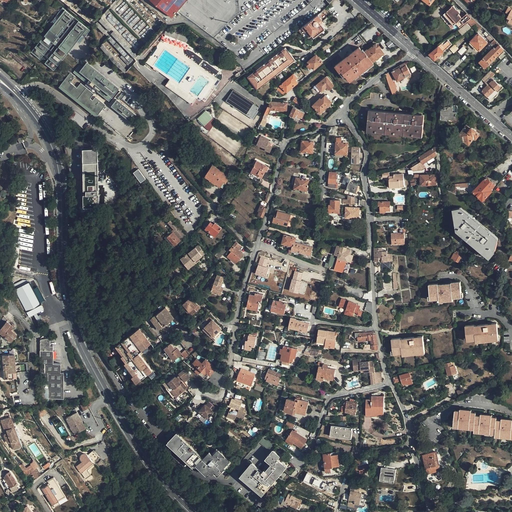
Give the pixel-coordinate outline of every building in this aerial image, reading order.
[(148,0),(172,19),(179,11),(187,0),(148,0)] [(472,17),(467,13),(462,17),(459,14),(460,12),(457,10),(455,10),(451,5),(448,8),(448,10),(443,14),(453,25),(456,23),(459,27),(472,17)] [(53,69),(87,31),(65,11),(30,51),(53,69)] [(307,23),(299,30),(302,34),(305,32),(309,37),(311,35),(313,38),(325,29),(321,24),(319,21),(321,19),(318,15),(307,23)] [(477,22),(472,18),(470,20),(473,24),(472,25),(477,30),(481,26),(477,22)] [(470,28),(467,23),(458,30),(462,35),(470,28)] [(176,31),(168,28),(166,30),(163,39),(184,47),(188,38),(175,33),(176,31)] [(107,40),(99,47),(123,73),(136,61),(133,58),(136,55),(126,44),(125,45),(114,32),(106,39),(107,40)] [(487,42),(478,33),(470,41),(479,51),(487,42)] [(163,39),(148,63),(170,79),(166,86),(193,105),(200,101),(206,102),(221,81),(222,69),(188,43),(185,47),(184,47),(163,39)] [(498,43),(494,39),(492,42),(486,48),(488,50),(493,45),(495,46),(498,43)] [(452,44),(448,40),(441,47),(439,45),(430,54),(435,59),(452,44)] [(453,44),(458,49),(462,45),(458,40),(453,44)] [(379,56),(380,56),(384,53),(379,48),(380,47),(377,43),(376,44),(376,43),(372,46),(371,44),(368,47),(369,48),(367,49),(367,48),(364,51),(363,52),(359,47),(335,66),(339,71),(341,70),(345,76),(345,75),(350,81),(373,63),(373,62),(378,58),(377,57),(379,56)] [(501,47),(499,44),(495,48),(494,47),(479,62),(485,68),(504,49),(501,47)] [(267,63),(266,62),(257,70),(255,73),(254,72),(247,77),(257,89),(295,60),(285,47),(282,50),(283,51),(280,53),(279,52),(269,60),(270,60),(267,63)] [(319,65),(322,62),(316,54),(307,61),(309,63),(307,65),(310,69),(312,67),(314,69),(319,65)] [(70,72),(60,87),(97,117),(119,89),(87,63),(83,67),(80,65),(72,74),(70,72)] [(405,63),(392,70),(393,71),(392,71),(397,82),(406,76),(408,77),(410,76),(411,74),(405,63)] [(388,72),(385,74),(393,96),(397,94),(395,91),(397,90),(396,87),(397,87),(395,83),(394,84),(388,72)] [(286,92),(297,83),(295,79),(297,78),(293,74),(279,85),(280,86),(277,89),(283,94),(286,92)] [(334,85),(326,76),(315,85),(316,86),(311,90),(315,95),(318,92),(318,93),(320,91),(321,92),(326,88),(328,90),(334,85)] [(487,85),(481,91),(487,97),(495,89),(496,91),(501,87),(491,76),(490,77),(484,82),(487,85)] [(450,92),(442,85),(441,94),(446,95),(450,92)] [(253,119),(261,108),(233,90),(226,101),(253,119)] [(118,98),(121,100),(126,93),(123,91),(118,98)] [(320,113),(331,102),(325,95),(321,99),(320,98),(312,105),(320,113)] [(111,106),(130,123),(136,116),(117,99),(111,106)] [(287,109),(287,102),(269,101),(269,107),(267,106),(263,116),(263,117),(266,118),(270,109),(286,110),(286,109),(287,109)] [(444,109),(441,109),(441,118),(456,119),(457,105),(452,105),(453,107),(444,107),(444,109)] [(299,110),(299,109),(293,106),(290,115),(295,117),(296,116),(299,118),(300,116),(302,117),(304,112),(299,110)] [(204,125),(212,118),(206,111),(197,118),(204,125)] [(367,129),(423,134),(424,116),(369,111),(367,129)] [(215,122),(212,118),(204,125),(205,126),(209,130),(213,124),(215,122)] [(464,140),(469,144),(474,137),(476,138),(479,134),(475,131),(476,130),(472,127),(471,128),(467,125),(458,136),(464,141),(464,140)] [(422,137),(423,134),(367,129),(367,132),(422,137)] [(270,140),(260,136),(256,144),(266,148),(270,140)] [(348,154),(349,143),(342,142),(342,138),(336,138),(336,156),(343,156),(343,154),(348,154)] [(301,152),(313,153),(314,141),(302,140),(301,152)] [(436,146),(435,147),(405,166),(408,169),(410,167),(412,170),(422,169),(426,166),(423,163),(436,154),(436,146)] [(352,151),(352,158),(354,158),(354,163),(360,163),(360,157),(361,156),(361,153),(360,153),(360,147),(351,147),(351,150),(352,151)] [(99,207),(97,149),(83,149),(84,190),(86,190),(86,195),(83,195),(84,207),(99,207)] [(266,171),(268,167),(256,161),(251,172),(262,178),(265,171),(266,171)] [(228,175),(212,165),(205,176),(205,177),(210,179),(209,180),(216,184),(217,181),(222,184),(223,182),(226,178),(228,175)] [(133,173),(140,183),(146,179),(138,169),(133,173)] [(336,188),(337,172),(329,172),(328,187),(336,188)] [(393,177),(389,178),(389,187),(404,187),(403,173),(393,174),(393,175),(393,177)] [(437,174),(420,175),(420,185),(437,184),(437,174)] [(307,191),(309,180),(296,177),(296,179),(294,179),(293,185),(295,185),(294,189),(296,189),(295,191),(305,193),(306,191),(307,191)] [(483,181),(482,181),(473,191),(483,201),(490,193),(492,191),(490,190),(495,185),(486,177),(485,178),(484,177),(482,179),(483,181)] [(358,185),(349,182),(346,190),(356,193),(358,185)] [(329,205),(328,212),(340,212),(340,200),(331,200),(331,205),(329,205)] [(380,206),(380,208),(380,213),(386,213),(386,211),(390,211),(390,201),(378,201),(378,206),(380,206)] [(497,238),(461,208),(455,210),(458,230),(489,255),(495,249),(497,238)] [(360,210),(352,210),(349,209),(346,209),(346,220),(350,220),(351,221),(355,221),(356,220),(360,220),(360,210)] [(278,210),(277,214),(276,217),(274,217),(273,222),(288,226),(291,214),(278,210)] [(168,237),(175,245),(186,235),(179,227),(171,219),(168,222),(175,230),(168,237)] [(215,223),(214,224),(211,222),(205,228),(215,236),(221,228),(215,223)] [(404,232),(391,233),(392,244),(405,243),(404,232)] [(294,246),(295,242),(296,237),(285,234),(282,243),(293,246),(294,246)] [(233,258),(237,261),(243,254),(239,250),(241,246),(236,242),(229,250),(231,251),(227,256),(232,260),(233,258)] [(313,247),(295,242),(294,246),(293,246),(292,249),(311,255),(313,247)] [(198,259),(199,258),(205,254),(198,243),(189,249),(190,252),(181,258),(186,264),(190,261),(193,265),(198,261),(198,259)] [(353,258),(353,256),(354,255),(350,254),(351,250),(347,248),(347,247),(337,244),(334,254),(338,255),(339,253),(353,258)] [(374,248),(374,261),(379,261),(379,257),(382,257),(383,262),(392,261),(392,254),(388,253),(388,251),(383,251),(382,247),(374,248)] [(452,258),(458,262),(462,256),(468,259),(469,257),(459,251),(458,252),(456,251),(455,254),(454,253),(452,258)] [(351,262),(353,258),(339,253),(338,255),(338,257),(336,261),(334,267),(334,269),(343,272),(346,261),(351,262)] [(260,256),(254,274),(266,278),(269,268),(267,267),(269,259),(260,256)] [(293,271),(290,291),(283,289),(282,294),(304,298),(307,283),(301,282),(303,273),(293,271)] [(223,278),(217,275),(211,290),(212,291),(212,292),(216,294),(216,293),(221,294),(223,288),(220,286),(223,278)] [(13,287),(14,290),(29,316),(44,307),(31,285),(29,281),(23,281),(13,287)] [(439,296),(439,299),(453,298),(452,295),(461,294),(460,282),(451,282),(451,283),(438,285),(438,284),(429,284),(430,297),(439,296)] [(258,293),(258,294),(257,296),(255,296),(250,294),(247,307),(258,310),(260,301),(262,302),(263,294),(258,293)] [(200,308),(190,297),(182,303),(186,308),(189,311),(193,309),(195,312),(200,308)] [(347,300),(341,299),(339,307),(346,309),(345,314),(352,316),(354,312),(358,313),(360,306),(356,305),(357,304),(349,301),(348,302),(347,301),(347,300)] [(282,301),(279,301),(274,300),(271,310),(284,314),(287,303),(282,301)] [(314,306),(315,305),(308,303),(307,305),(313,307),(312,313),(317,314),(318,306),(314,306)] [(165,307),(150,319),(159,329),(173,318),(165,307)] [(189,311),(186,308),(184,309),(190,316),(195,312),(193,309),(189,311)] [(205,327),(213,336),(221,329),(209,316),(205,320),(209,323),(205,327)] [(297,319),(291,317),(289,327),(308,331),(310,323),(297,320),(297,319)] [(0,329),(0,332),(6,338),(12,342),(17,334),(12,330),(14,327),(7,321),(3,326),(0,329)] [(475,338),(475,340),(498,337),(497,323),(474,325),(474,324),(465,325),(467,339),(475,338)] [(211,338),(213,336),(205,327),(202,329),(211,338)] [(139,328),(117,345),(120,350),(119,351),(122,356),(123,355),(127,361),(126,363),(124,364),(133,376),(138,381),(148,374),(152,381),(157,377),(138,353),(150,343),(139,328)] [(335,331),(319,329),(317,341),(326,343),(325,346),(335,347),(337,335),(335,334),(335,331)] [(377,343),(376,334),(373,334),(373,332),(355,334),(355,338),(357,337),(358,342),(370,340),(371,344),(372,344),(372,349),(378,349),(377,343)] [(244,334),(243,340),(246,340),(246,342),(245,349),(251,350),(252,346),(255,347),(257,336),(253,336),(249,335),(244,334)] [(392,339),(393,352),(402,350),(402,353),(425,350),(423,336),(401,339),(401,338),(392,339)] [(41,372),(41,376),(43,378),(43,390),(43,399),(43,402),(47,402),(47,399),(64,399),(64,368),(61,368),(61,365),(61,364),(54,363),(54,346),(50,346),(50,338),(40,340),(40,372),(41,372)] [(175,349),(174,348),(170,343),(164,348),(166,352),(169,355),(173,361),(182,354),(177,348),(175,349)] [(294,358),(296,358),(298,349),(284,346),(283,349),(282,354),(280,360),(293,362),(294,358)] [(3,355),(4,373),(7,373),(7,378),(14,378),(14,373),(16,372),(15,354),(3,355)] [(202,363),(197,358),(193,362),(208,377),(216,368),(205,359),(202,363)] [(451,362),(445,364),(448,375),(457,373),(455,365),(452,366),(451,362)] [(364,372),(370,372),(375,371),(374,363),(353,363),(354,371),(361,370),(364,370),(364,372)] [(328,368),(323,367),(320,366),(317,379),(324,380),(324,378),(333,380),(335,370),(328,368)] [(190,377),(184,369),(178,374),(184,381),(190,377)] [(247,371),(241,369),(237,380),(251,385),(254,377),(255,374),(247,371)] [(282,374),(269,370),(268,372),(266,379),(267,379),(267,381),(277,385),(282,374)] [(393,378),(395,383),(402,380),(403,383),(412,380),(409,372),(400,375),(393,377),(393,378)] [(175,376),(168,382),(173,389),(177,393),(181,390),(182,391),(183,392),(187,388),(182,382),(181,383),(179,380),(180,379),(178,376),(176,377),(175,376)] [(366,415),(372,415),(372,411),(384,411),(384,397),(377,396),(377,400),(372,400),(366,399),(366,415)] [(232,399),(231,401),(230,405),(231,406),(227,417),(235,420),(237,416),(244,419),(246,413),(243,412),(244,408),(240,406),(242,401),(239,400),(238,401),(235,400),(232,399)] [(296,401),(288,399),(285,411),(296,414),(296,412),(306,414),(309,402),(296,399),(296,401)] [(347,401),(347,403),(346,412),(351,412),(351,414),(356,414),(357,409),(358,402),(347,401)] [(217,409),(209,402),(206,405),(205,405),(200,411),(208,419),(217,409)] [(58,406),(53,408),(59,416),(63,413),(58,406)] [(74,414),(65,418),(75,434),(86,428),(75,409),(72,410),(74,414)] [(475,425),(475,427),(481,427),(481,428),(490,429),(491,428),(496,429),(496,432),(511,434),(511,420),(501,420),(497,420),(497,417),(492,417),(492,416),(481,415),(476,415),(476,412),(471,412),(471,411),(460,410),(460,411),(455,410),(454,423),(475,425)] [(8,433),(6,434),(4,436),(8,443),(11,442),(13,448),(19,446),(17,442),(20,440),(16,431),(15,431),(10,417),(1,421),(5,431),(7,430),(8,433)] [(332,426),(331,434),(345,436),(345,438),(351,438),(352,429),(332,426)] [(283,439),(293,445),(293,444),(294,443),(301,447),(302,448),(307,440),(293,430),(290,434),(287,432),(283,439)] [(196,466),(197,465),(199,464),(207,471),(209,470),(211,471),(213,473),(214,472),(215,470),(218,474),(230,461),(219,450),(214,455),(210,452),(204,458),(177,433),(169,441),(191,461),(195,465),(196,466)] [(277,445),(267,438),(264,438),(259,444),(271,452),(277,445)] [(194,467),(195,465),(191,461),(169,441),(168,442),(194,467)] [(40,444),(37,446),(44,456),(47,453),(45,450),(44,450),(40,444)] [(262,492),(285,466),(277,459),(280,456),(274,451),(266,459),(272,464),(267,471),(265,470),(263,472),(252,463),(242,475),(262,492)] [(79,464),(75,467),(82,477),(88,473),(87,471),(86,469),(85,467),(98,459),(93,452),(87,456),(85,454),(83,454),(81,454),(79,456),(79,458),(80,460),(81,463),(79,464)] [(436,452),(423,455),(427,473),(441,470),(436,452)] [(331,453),(324,454),(326,472),(331,471),(331,467),(333,467),(332,466),(339,466),(338,455),(331,456),(331,453)] [(358,460),(355,460),(357,470),(369,468),(368,464),(361,465),(360,461),(359,461),(358,460)] [(232,462),(230,461),(218,474),(215,470),(214,472),(218,476),(232,462)] [(207,474),(211,471),(209,470),(207,471),(199,464),(197,465),(207,474)] [(34,479),(38,476),(31,466),(23,471),(27,477),(31,474),(34,479)] [(287,467),(285,466),(262,492),(242,475),(241,477),(262,495),(287,467)] [(396,470),(382,468),(380,478),(395,480),(396,470)] [(10,487),(18,483),(13,476),(9,471),(7,473),(4,477),(10,487)] [(303,481),(322,491),(326,482),(307,472),(303,481)] [(52,502),(60,497),(49,478),(44,481),(46,486),(44,487),(44,486),(38,489),(47,505),(52,502)] [(359,486),(352,485),(351,491),(348,501),(348,505),(354,507),(355,503),(364,505),(365,499),(361,498),(362,493),(357,493),(359,486)] [(299,504),(301,504),(302,500),(289,494),(286,501),(288,502),(288,504),(291,505),(291,506),(297,508),(299,504)]
